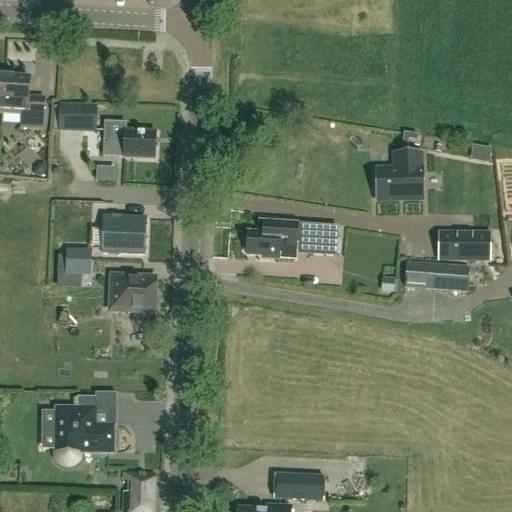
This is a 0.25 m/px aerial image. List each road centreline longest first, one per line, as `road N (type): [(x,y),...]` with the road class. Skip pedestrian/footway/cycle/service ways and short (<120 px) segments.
road 1 (tertiary): [(178,511),(201,25)]
road 2 (residential): [(201,25),(0,12)]
